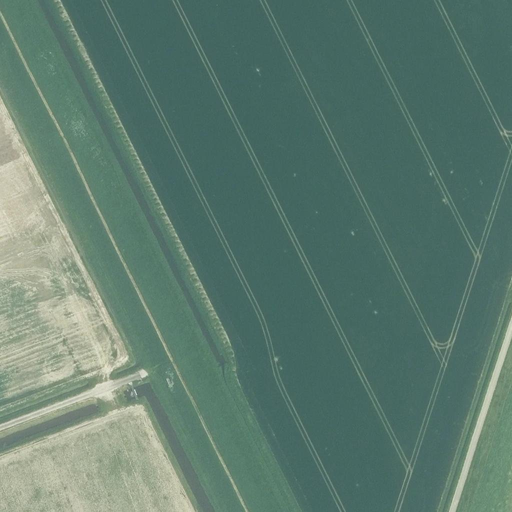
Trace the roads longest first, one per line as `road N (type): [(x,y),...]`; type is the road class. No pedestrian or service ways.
road 1 (unclassified): [(452,511),(511,325)]
road 2 (track): [(0,429),(148,373)]
